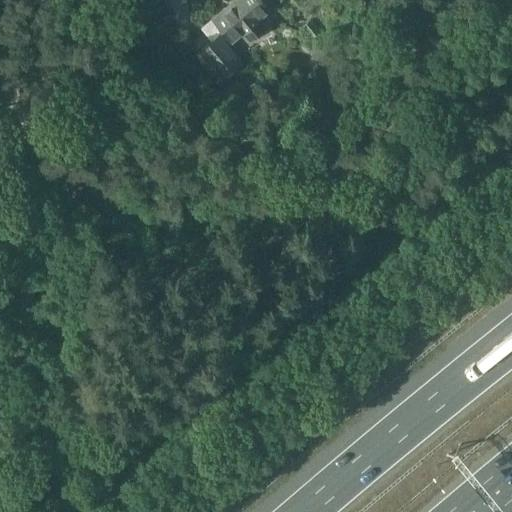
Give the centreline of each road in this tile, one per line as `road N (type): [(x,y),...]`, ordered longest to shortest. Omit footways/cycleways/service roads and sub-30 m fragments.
road 1 (track): [(110,0),(81,92),(57,390),(33,444),(0,468)]
road 2 (motorway): [(511,343),(308,511)]
